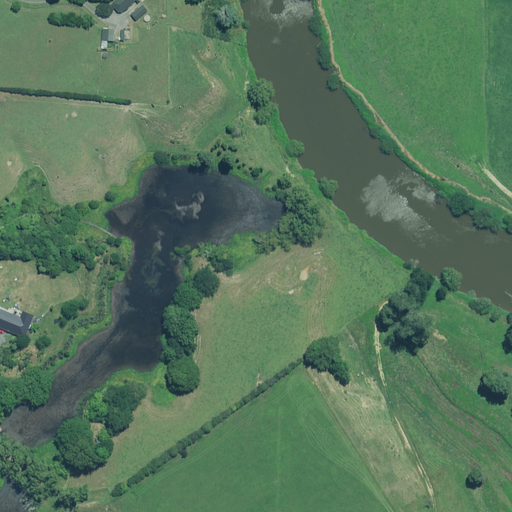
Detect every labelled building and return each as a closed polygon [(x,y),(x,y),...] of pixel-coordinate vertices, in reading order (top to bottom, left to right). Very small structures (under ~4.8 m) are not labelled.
[(116,0),(111,4),(118,13),(135,0),(137,2),(140,0),(116,0)] [(147,11),(142,5),(131,15),(136,20),(147,11)] [(115,40),(115,30),(103,30),(102,49),(107,49),(108,41),(115,41),(115,40)] [(120,31),(120,40),(129,41),(130,31),(120,31)] [(34,331),(29,329),(32,323),(34,323),(36,319),(24,314),(22,318),(10,313),(12,307),(5,304),(0,315),(0,327),(30,340),(34,331)]
